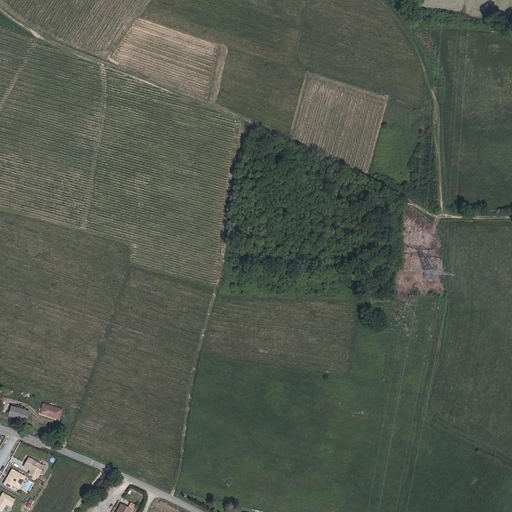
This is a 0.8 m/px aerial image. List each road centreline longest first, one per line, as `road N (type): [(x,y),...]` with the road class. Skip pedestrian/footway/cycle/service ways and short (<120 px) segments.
road 1 (track): [(511,217),(427,213),(255,125),(41,36),(0,7)]
road 2 (unclassified): [(195,511),(0,428)]
